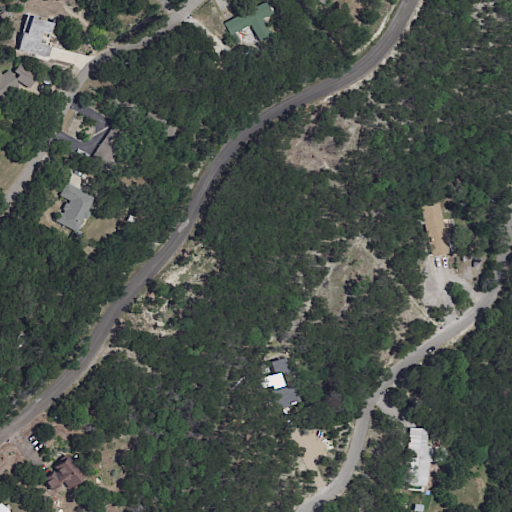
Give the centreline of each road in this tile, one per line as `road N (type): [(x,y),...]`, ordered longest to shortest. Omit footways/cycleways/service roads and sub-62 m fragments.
road 1 (residential): [(409,0),(387,45),(231,140),(129,291),(42,401),(0,435)]
road 2 (residential): [(511,194),(482,296),(365,394),(320,490),(298,511)]
road 3 (residential): [(198,0),(80,81),(0,197)]
